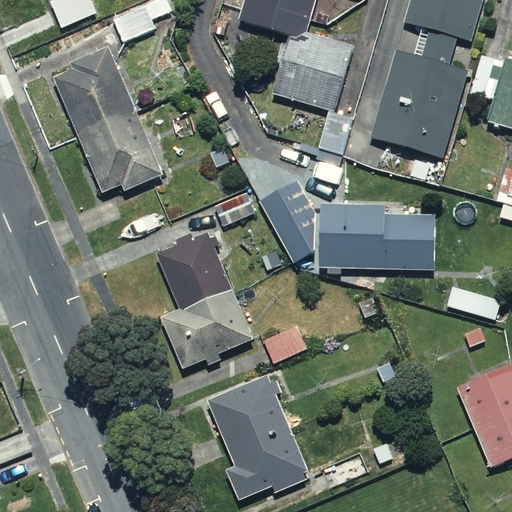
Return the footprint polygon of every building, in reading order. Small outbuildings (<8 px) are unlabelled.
[(92,15),(86,0),(44,0),(57,30),(92,15)] [(328,107),(348,45),(301,30),(310,0),(245,0),(237,24),(281,38),(264,91),(323,110),(309,151),(338,160),(352,114),(328,107)] [(411,54),(392,49),(365,140),(435,161),(462,69),(446,65),(453,40),(469,45),(481,0),(401,0),(396,20),(419,27),(411,54)] [(154,29),(140,1),(105,20),(119,47),(154,29)] [(155,176),(100,39),(67,52),(72,64),(45,75),(95,200),(155,176)] [(511,57),(478,49),(465,98),(481,102),(476,121),(510,130),(506,146),(511,148),(511,57)] [(511,163),(509,162),(503,179),(495,177),(486,204),(496,207),(492,221),(511,228),(511,224),(511,163)] [(320,264),(320,277),(347,278),(348,268),(434,273),(437,210),(332,204),(330,237),(306,185),(268,202),(301,273),(320,264)] [(205,233),(149,257),(173,312),(156,319),(177,370),(251,339),(205,233)] [(500,300),(449,287),(443,310),(495,323),(500,300)] [(297,320),(257,338),(270,367),(311,349),(297,320)] [(511,459),(511,369),(509,363),(451,387),(485,470),(511,459)] [(271,493),(308,476),(277,408),(296,399),(280,365),(200,401),(228,463),(217,468),(233,503),(268,487),(271,493)] [(357,449),(316,467),(327,491),(368,472),(357,449)]
